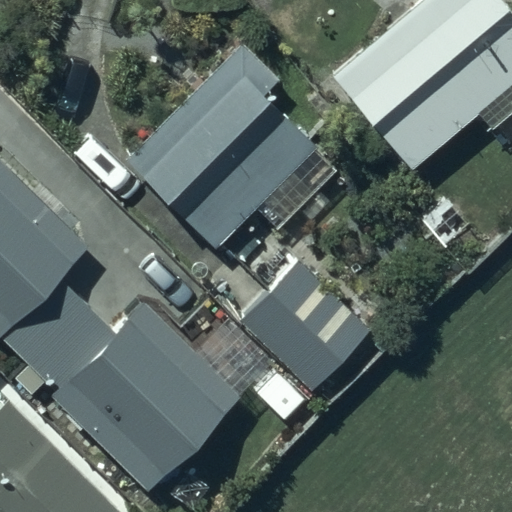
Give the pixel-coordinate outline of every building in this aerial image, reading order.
[(511,89),(511,15),(499,0),(426,0),(329,80),(408,176),(511,89)] [(122,161),(218,251),(315,146),(267,102),(281,87),(233,43),(122,161)] [(0,170),(0,346),(152,495),(238,407),(136,307),(110,334),(60,285),(89,256),(0,170)] [(236,331),(309,398),(367,336),(295,268),(236,331)] [(0,511),(117,511),(0,395),(0,511)]
